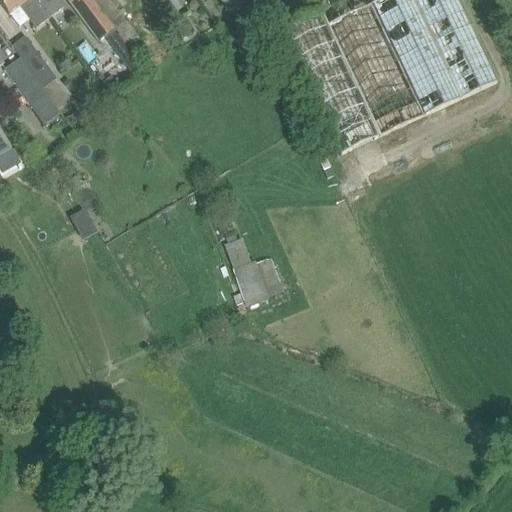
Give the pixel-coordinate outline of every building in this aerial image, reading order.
[(50,19),(35,0),(0,0),(0,4),(8,16),(19,8),(36,30),(50,19)] [(35,0),(50,19),(62,10),(54,0),(35,0)] [(90,0),(75,0),(70,4),(98,43),(104,39),(113,32),(114,31),(91,0),(91,1),(90,0)] [(108,0),(91,0),(114,31),(126,47),(134,59),(146,51),(136,34),(127,21),(126,22),(108,0)] [(238,0),(218,0),(228,15),(229,14),(230,15),(241,8),(240,7),(242,6),(238,0)] [(311,0),(316,10),(281,29),(341,156),(497,85),(456,0),(311,0)] [(26,38),(12,47),(21,59),(20,59),(57,110),(70,100),(56,81),(26,38)] [(132,58),(125,63),(135,75),(142,71),(132,58)] [(20,59),(4,71),(29,107),(43,127),(59,115),(56,110),(57,110),(20,59)] [(0,156),(12,150),(0,130),(0,156)] [(227,223),(222,226),(225,233),(230,231),(227,223)] [(237,241),(234,233),(225,236),(228,245),(224,246),(234,271),(232,271),(245,310),(268,302),(255,263),(251,265),(242,240),(237,241)]
